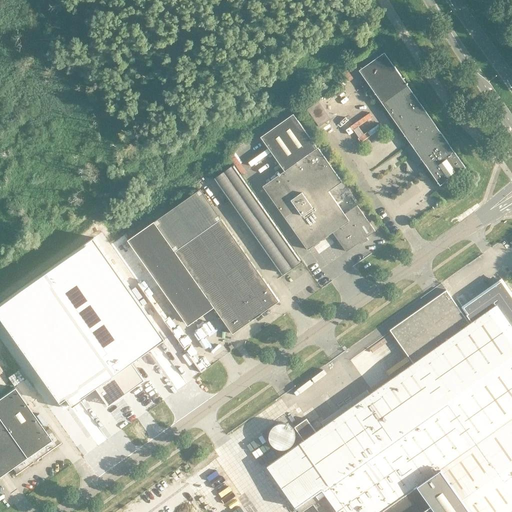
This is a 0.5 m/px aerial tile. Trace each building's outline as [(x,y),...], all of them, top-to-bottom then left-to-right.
[(359,70),(390,114),(415,96),(384,52),(359,70)] [(465,167),(415,96),(390,114),(440,185),(465,167)] [(293,113),(261,136),(285,170),(263,186),(308,249),(333,232),(338,240),(340,239),(341,241),(340,242),(346,251),(363,239),(362,238),(365,236),(366,237),(375,231),(357,205),(345,214),(329,191),(342,181),(318,147),(317,147),(293,113)] [(200,189),(128,240),(183,319),(210,301),(233,333),(279,301),(200,189)] [(94,237),(43,273),(127,392),(145,380),(133,362),(166,339),(94,237)] [(0,303),(0,323),(56,403),(63,398),(69,406),(96,387),(109,405),(127,392),(43,273),(0,303)] [(506,511),(511,508),(511,295),(501,280),(464,307),(468,313),(467,314),(472,322),(470,323),(446,290),(390,330),(413,363),(267,466),(299,511),(301,511),(334,489),(345,504),(333,511),(506,511)] [(0,475),(12,467),(17,474),(60,443),(49,427),(45,431),(14,387),(0,397),(0,475)]
